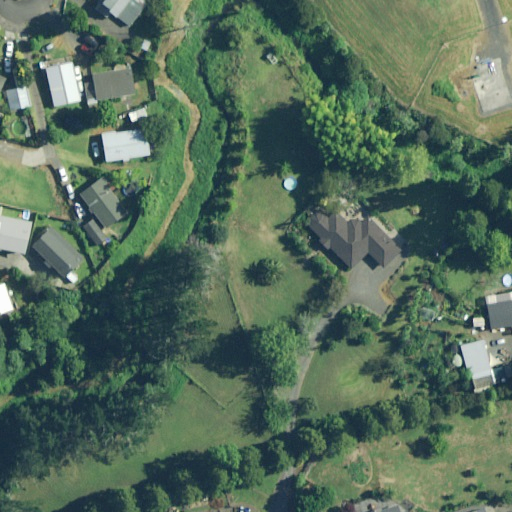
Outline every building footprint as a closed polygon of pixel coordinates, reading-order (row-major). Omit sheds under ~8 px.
[(101,0),(94,9),(114,24),(132,0),(101,0)] [(73,63),(46,68),(54,109),(81,104),(73,63)] [(130,71),(92,76),(97,105),(135,99),(130,71)] [(31,107),(28,88),(7,91),(9,110),(31,107)] [(145,123),(102,130),(107,160),(149,154),(145,123)] [(101,175),(80,191),(106,226),(127,210),(101,175)] [(328,201),(306,222),(351,268),(369,251),(383,265),(401,247),(368,212),(338,211),(328,201)] [(30,226),(0,218),(0,251),(22,257),(30,226)] [(107,240),(93,220),(83,227),(96,247),(107,240)] [(82,267),(49,232),(30,249),(64,284),(82,267)] [(2,280),(0,280),(0,311),(13,306),(2,280)] [(511,290),(484,295),(491,336),(511,332),(511,290)] [(489,370),(481,341),(460,347),(468,376),(489,370)] [(405,511),(402,501),(369,511),(405,511)]
